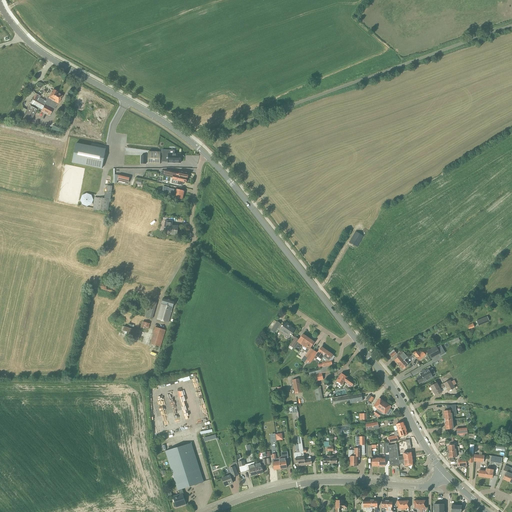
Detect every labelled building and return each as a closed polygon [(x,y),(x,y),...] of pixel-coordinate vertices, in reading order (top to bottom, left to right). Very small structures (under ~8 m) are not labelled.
[(45,105),(47,106),(49,103),(50,100),(52,101),(57,92),(53,90),(45,105)] [(60,99),(62,96),(57,93),(57,92),(52,101),(50,100),(49,103),(47,106),(45,105),(42,111),(49,115),(52,109),(51,109),(53,105),(55,106),(58,102),(60,99)] [(42,111),(45,105),(33,99),(30,104),(42,111)] [(30,106),(22,121),(22,122),(22,123),(25,125),(26,123),(29,125),(37,110),(30,106)] [(102,169),(106,149),(76,143),(72,163),(102,169)] [(168,162),(168,163),(181,163),(181,154),(169,154),(169,150),(162,150),(162,162),(168,162)] [(161,171),(160,175),(167,176),(167,178),(173,180),(173,177),(174,175),(187,178),(189,173),(180,171),(179,173),(165,170),(165,171),(161,171)] [(129,177),(120,174),(118,180),(127,183),(129,177)] [(183,184),(183,182),(186,183),(186,182),(187,182),(187,179),(187,178),(174,175),(173,177),(173,180),(172,182),(183,184)] [(163,186),(162,191),(166,192),(167,192),(184,195),(185,191),(176,189),(176,190),(169,188),(163,186)] [(101,211),(108,212),(109,202),(110,203),(111,191),(105,190),(104,199),(94,198),(93,209),(101,211)] [(166,192),(158,190),(157,194),(161,195),(162,194),(166,195),(165,198),(170,200),(171,196),(174,197),(174,198),(183,200),(184,195),(167,192),(166,192)] [(178,227),(172,226),(172,221),(165,220),(164,230),(171,231),(170,234),(177,235),(178,227)] [(364,236),(355,232),(349,242),(357,247),(364,236)] [(93,265),(95,257),(83,254),(81,262),(93,265)] [(117,288),(102,284),(100,291),(115,295),(117,288)] [(162,304),(157,319),(168,322),(172,307),(173,307),(174,301),(163,298),(162,304)] [(152,319),(157,302),(150,300),(145,317),(152,319)] [(489,322),(487,317),(476,321),(478,326),(489,322)] [(140,328),(143,328),(148,330),(150,324),(142,321),(140,328)] [(277,322),(272,328),(271,330),(270,332),(273,334),(274,332),(274,333),(277,328),(279,329),(279,330),(286,334),(290,336),(289,337),(291,335),(291,336),(292,335),(291,334),(292,333),(294,329),(288,325),(288,324),(285,321),(282,325),(280,324),(277,322)] [(155,327),(155,328),(152,336),(150,344),(160,347),(163,340),(166,330),(155,327)] [(299,340),(298,340),(295,337),(289,345),(293,348),(297,342),(303,346),(304,345),(305,343),(308,338),(303,334),(299,340)] [(310,348),(314,342),(308,338),(305,343),(304,345),(303,346),(309,350),(304,356),(307,358),(313,350),(310,348)] [(437,347),(436,346),(427,351),(431,359),(441,354),(439,351),(437,347)] [(321,347),(316,355),(321,359),(323,358),(322,358),(327,351),(321,347)] [(311,360),(313,357),(316,352),(313,350),(308,358),(311,360)] [(323,358),(325,360),(325,361),(325,362),(322,362),(322,364),(318,364),(318,367),(332,365),(331,361),(330,361),(329,359),(332,355),(327,351),(322,358),(323,358)] [(419,361),(426,355),(423,352),(420,354),(418,351),(414,355),(419,361)] [(399,357),(394,360),(395,361),(395,362),(396,363),(397,363),(399,365),(407,357),(402,352),(402,353),(402,352),(398,356),(399,357)] [(408,365),(406,362),(412,357),(410,355),(408,357),(407,357),(399,365),(401,367),(401,368),(401,369),(402,369),(403,370),(408,365)] [(419,383),(424,381),(425,382),(433,377),(432,375),(434,374),(432,369),(429,370),(420,374),(422,376),(417,378),(419,383)] [(323,379),(321,370),(313,372),(314,375),(315,375),(316,381),(323,379)] [(342,385),(344,381),(352,386),(354,383),(347,378),(347,377),(346,377),(344,375),(341,374),(339,378),(338,377),(332,386),(335,388),(339,383),(342,385)] [(299,378),(292,380),(295,394),(302,393),(299,378)] [(449,391),(455,388),(451,381),(450,380),(438,386),(436,383),(430,386),(436,396),(442,393),(440,390),(447,386),(449,391)] [(333,404),(349,401),(350,403),(362,401),(361,394),(348,396),(332,399),(333,404)] [(376,411),(373,414),(376,416),(385,403),(379,399),(374,406),(378,409),(376,411)] [(390,407),(385,403),(376,416),(379,418),(381,415),(381,414),(382,412),(385,414),(386,413),(389,415),(392,410),(389,408),(390,407)] [(445,420),(445,421),(453,420),(452,416),(457,416),(456,410),(455,410),(455,409),(456,409),(455,406),(447,407),(447,410),(448,410),(448,411),(444,412),(444,415),(443,415),(444,420),(445,420)] [(444,424),(445,424),(446,430),(454,429),(452,420),(445,421),(444,422),(444,424)] [(366,430),(379,428),(378,422),(365,424),(366,430)] [(398,431),(405,429),(405,428),(405,427),(405,426),(404,426),(404,424),(404,425),(403,422),(396,425),(398,431)] [(405,429),(398,431),(400,437),(407,435),(406,433),(407,432),(406,432),(407,431),(406,429),(405,429)] [(301,437),(297,437),(300,452),(295,453),(296,458),(295,458),(296,463),(298,463),(299,466),(304,466),(305,465),(304,458),(304,453),(303,449),(301,437)] [(357,465),(357,460),(359,460),(359,454),(364,454),(364,437),(360,437),(360,445),(358,445),(358,448),(354,449),(354,451),(348,451),(348,457),(350,457),(350,466),(351,466),(352,466),(353,466),(354,466),(355,466),(355,465),(357,465)] [(165,451),(178,490),(182,489),(203,482),(191,443),(165,451)] [(371,446),(368,446),(368,457),(372,457),(372,448),(376,448),(376,446),(378,446),(378,445),(371,445),(371,446)] [(404,456),(398,457),(397,445),(388,446),(390,461),(412,459),(412,456),(412,455),(412,454),(411,453),(411,452),(403,453),(404,456)] [(457,457),(456,451),(448,452),(448,453),(448,455),(449,458),(450,461),(454,461),(453,457),(457,457)] [(281,469),(280,461),(279,459),(279,458),(276,459),(275,454),(272,454),(273,462),(274,470),(281,469)] [(263,462),(254,464),(255,467),(257,475),(263,473),(262,470),(264,470),(262,466),(267,465),(266,459),(263,459),(263,462)] [(402,464),(404,466),(405,466),(413,465),(413,464),(413,462),(412,462),(412,459),(390,461),(390,467),(399,466),(399,464),(402,464)] [(244,460),(238,462),(241,472),(244,471),(248,470),(249,474),(251,473),(251,476),(257,475),(255,467),(254,464),(253,463),(245,465),(244,460)] [(511,468),(505,465),(503,470),(507,472),(503,479),(510,482),(511,476),(511,468)] [(231,474),(222,478),(225,486),(233,483),(231,478),(232,477),(232,478),(238,476),(234,467),(229,469),(231,474)] [(180,506),(186,504),(184,498),(185,498),(182,489),(178,490),(180,495),(173,497),(176,506),(180,505),(180,506)] [(339,511),(339,508),(343,508),(347,508),(347,504),(343,504),(343,501),(342,501),(342,500),(339,500),(339,501),(336,501),(337,501),(337,505),(336,505),(336,511),(339,511)] [(369,500),(363,500),(363,508),(366,508),(366,510),(369,510),(369,508),(372,508),(372,500),(371,500),(369,500)]
